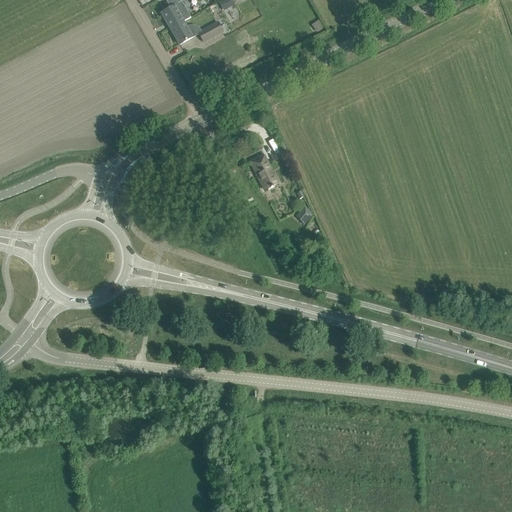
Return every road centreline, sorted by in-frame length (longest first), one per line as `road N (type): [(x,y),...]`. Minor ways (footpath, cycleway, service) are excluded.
road 1 (unclassified): [(511,415),(306,382),(63,358),(31,342)]
road 2 (tertiary): [(150,144),(438,0)]
road 3 (secondary): [(511,372),(202,286)]
road 4 (track): [(199,120),(129,0)]
